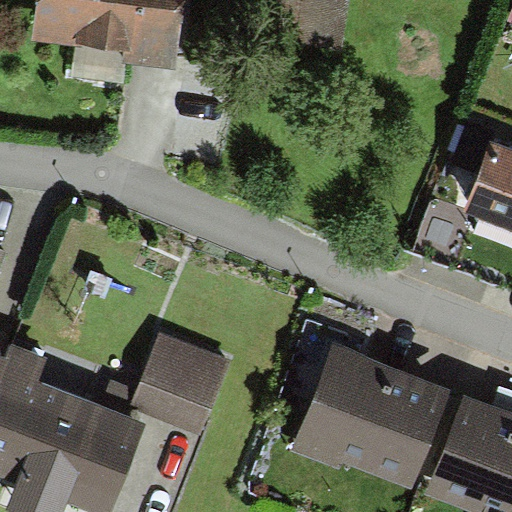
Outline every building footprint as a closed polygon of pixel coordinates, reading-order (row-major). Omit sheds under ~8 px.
[(38,0),(34,40),(130,51),(128,63),(173,68),(181,0),(38,0)] [(277,0),(273,41),(339,50),(344,0),(277,0)] [(466,215),(511,232),(511,157),(490,150),(466,215)] [(139,413),(135,424),(99,511),(164,511),(223,363),(156,336),(127,409),(139,413)] [(0,482),(14,487),(52,391),(35,385),(45,361),(7,347),(2,360),(0,358),(0,482)] [(443,393),(330,350),(291,451),(403,494),(443,393)] [(52,391),(14,487),(76,511),(99,511),(135,424),(52,391)] [(511,511),(511,419),(463,400),(424,499),(457,511),(511,511)]
